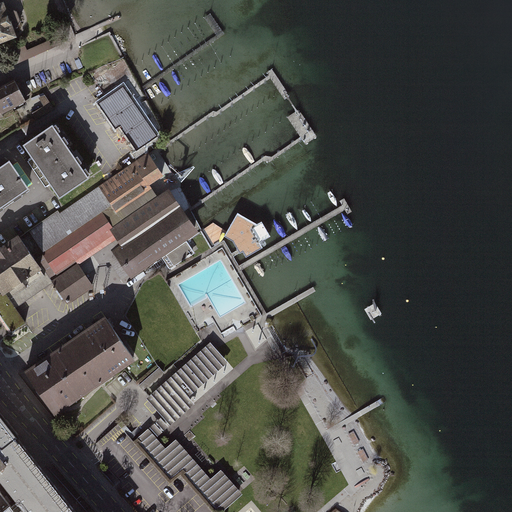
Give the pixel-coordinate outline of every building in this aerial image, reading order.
[(1,0),(0,0),(0,41),(15,36),(12,29),(17,27),(20,22),(17,11),(10,8),(5,10),(1,0)] [(15,63),(63,43),(60,37),(28,51),(25,46),(11,53),(15,63)] [(17,85),(0,92),(0,116),(26,104),(17,85)] [(124,87),(98,105),(115,131),(120,128),(137,153),(158,139),(124,87)] [(29,112),(33,117),(50,106),(43,94),(37,97),(42,106),(29,112)] [(54,125),(23,145),(59,199),(90,179),(54,125)] [(147,153),(30,233),(46,256),(104,217),(150,185),(149,183),(162,174),(147,153)] [(0,211),(29,191),(9,162),(0,168),(0,211)] [(159,198),(150,185),(104,217),(112,229),(159,198)] [(178,206),(168,191),(159,198),(112,229),(115,232),(123,244),(178,206)] [(120,252),(117,254),(130,273),(194,229),(178,206),(123,244),(117,248),(120,252)] [(255,223),(236,212),(222,236),(230,240),(236,250),(237,252),(240,251),(244,257),(261,247),(258,242),(269,236),(260,221),(255,223)] [(104,217),(46,256),(57,272),(115,232),(112,229),(104,217)] [(39,266),(18,235),(0,247),(0,289),(2,292),(0,293),(0,315),(11,331),(25,322),(15,307),(52,282),(41,265),(39,266)] [(194,253),(187,242),(163,258),(166,264),(170,269),(194,253)] [(78,264),(53,281),(67,302),(92,285),(78,264)] [(54,412),(133,357),(105,316),(25,371),(54,412)] [(246,329),(257,352),(269,346),(258,324),(246,329)] [(233,371),(210,344),(145,399),(161,418),(154,424),(138,437),(175,481),(185,473),(218,511),(225,511),(243,497),(221,471),(210,480),(176,440),(166,449),(156,436),(233,371)] [(0,511),(75,511),(16,436),(18,434),(7,419),(6,420),(0,412),(0,476),(18,500),(11,506),(1,492),(0,492),(0,511)]
